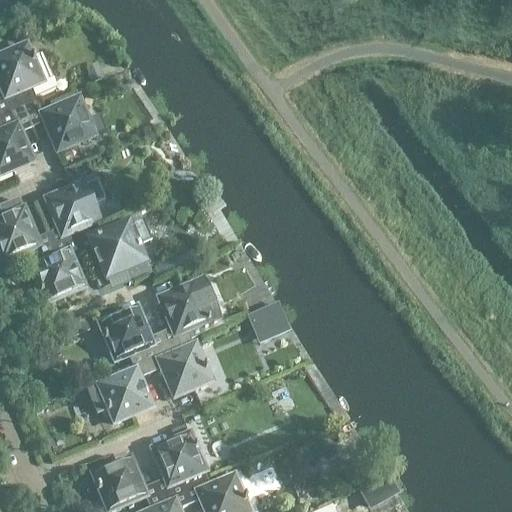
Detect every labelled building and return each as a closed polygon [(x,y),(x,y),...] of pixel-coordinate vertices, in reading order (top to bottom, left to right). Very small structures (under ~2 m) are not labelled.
[(11,114),(22,109),(36,103),(31,91),(53,82),(43,57),(34,61),(33,60),(32,60),(27,49),(0,60),(0,88),(5,101),(0,103),(0,125),(3,134),(17,128),(11,114)] [(98,70),(87,75),(92,86),(103,81),(98,70)] [(22,109),(32,132),(45,126),(57,155),(94,139),(78,101),(42,117),(36,103),(22,109)] [(17,128),(3,134),(0,135),(0,179),(33,165),(20,136),(32,132),(22,109),(11,114),(17,128)] [(99,182),(47,204),(60,233),(48,238),(58,260),(69,255),(63,241),(63,240),(75,235),(88,230),(99,225),(93,210),(108,204),(99,182)] [(5,221),(0,223),(0,257),(3,264),(25,255),(28,263),(42,258),(45,266),(58,260),(48,238),(37,243),(37,241),(24,213),(20,204),(1,212),(5,221)] [(88,230),(75,235),(77,241),(85,259),(96,254),(108,283),(145,267),(138,251),(154,244),(145,221),(128,228),(129,230),(118,235),(115,227),(91,237),(88,230)] [(45,266),(32,272),(47,308),(85,292),(73,263),(85,259),(77,241),(75,235),(63,240),(63,241),(69,255),(58,260),(45,266)] [(184,258),(170,265),(171,266),(174,274),(188,267),(184,258)] [(171,266),(155,273),(159,282),(174,275),(174,274),(171,266)] [(196,288),(159,304),(172,334),(160,339),(169,361),(183,355),(195,350),(197,349),(193,342),(219,331),(216,323),(221,321),(210,296),(201,300),(196,288)] [(136,313),(100,329),(115,365),(128,360),(140,355),(151,350),(157,366),(169,361),(160,339),(149,344),(136,313)] [(151,350),(140,355),(150,378),(161,373),(173,401),(210,386),(195,350),(183,355),(169,361),(157,366),(151,350)] [(99,391),(90,395),(100,418),(109,413),(115,426),(151,411),(139,382),(150,378),(140,355),(128,360),(131,367),(134,375),(99,390),(99,391)] [(42,407),(33,411),(37,420),(41,418),(44,411),(42,407)] [(168,491),(180,486),(191,481),(194,489),(206,484),(202,477),(205,476),(190,440),(153,455),(165,484),(153,489),(162,511),(175,507),(168,491)] [(149,511),(161,511),(162,511),(153,489),(142,494),(130,465),(94,480),(107,511),(117,511),(145,501),(149,511)] [(388,479),(360,495),(368,509),(396,493),(388,479)] [(180,486),(189,508),(200,504),(203,511),(247,511),(234,481),(209,492),(206,484),(194,489),(191,481),(180,486)] [(162,511),(161,511),(180,511),(189,508),(180,486),(168,491),(175,507),(162,511)]
